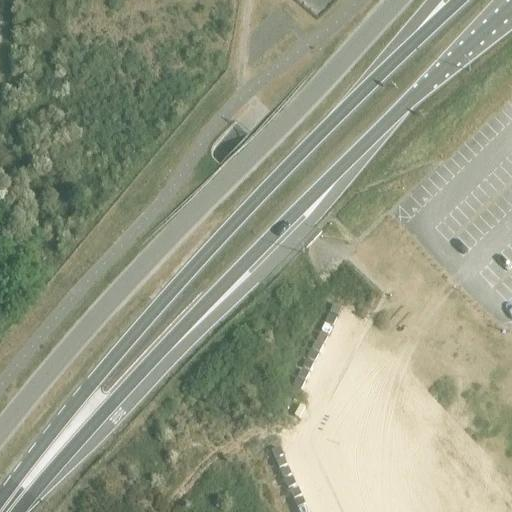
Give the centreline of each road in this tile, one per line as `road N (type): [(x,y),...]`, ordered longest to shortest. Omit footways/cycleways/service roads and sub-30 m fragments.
road 1 (primary): [(20,511),(141,373),(511,9)]
road 2 (primary): [(462,0),(273,180),(0,501)]
road 3 (unclassified): [(401,0),(0,430)]
